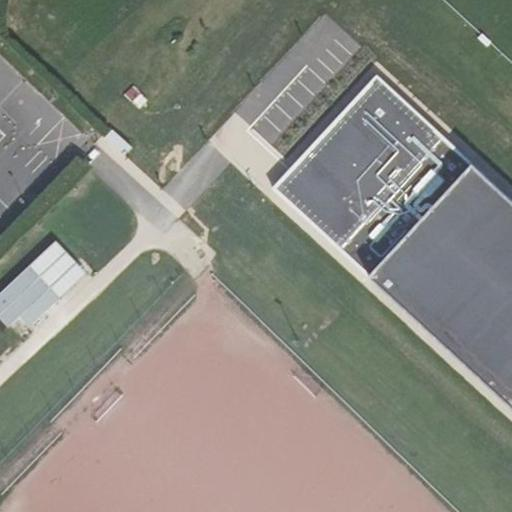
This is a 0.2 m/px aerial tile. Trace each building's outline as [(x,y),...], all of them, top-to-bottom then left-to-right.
[(434,134),(440,126),(381,74),(375,81),(434,134)] [(511,191),(440,126),(434,134),(375,81),(297,167),(312,180),(293,200),(376,275),(384,267),(511,382),(511,191)] [(141,97),(133,104),(141,110),(149,104),(141,97)] [(312,180),(297,167),(279,187),(293,200),(312,180)] [(0,314),(22,337),(91,272),(60,239),(0,295),(0,314)] [(511,382),(384,267),(376,275),(511,397),(511,382)]
